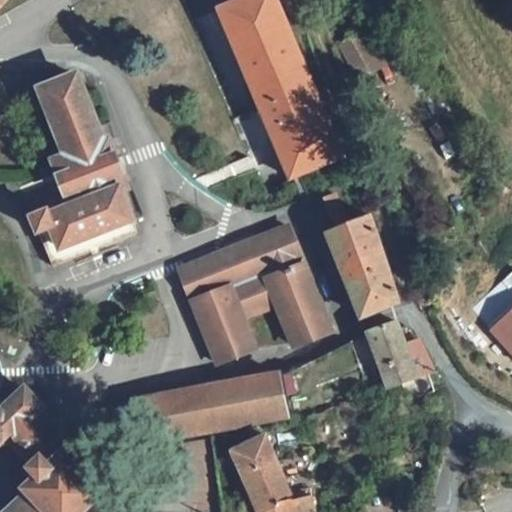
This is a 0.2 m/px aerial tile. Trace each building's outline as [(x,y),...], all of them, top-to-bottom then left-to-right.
[(0,0),(0,10),(9,0),(0,0)] [(350,156),(282,0),(243,0),(224,8),(298,178),(350,156)] [(375,72),(362,33),(346,45),(357,78),(375,72)] [(72,160),(60,165),(75,204),(37,218),(57,271),(143,237),(80,78),(46,93),(72,160)] [(367,316),(406,300),(380,222),(342,235),(367,316)] [(293,230),(188,275),(224,367),(264,350),(248,312),(281,298),(299,343),(334,328),(293,230)] [(392,390),(403,386),(432,376),(437,374),(422,335),(407,336),(403,322),(373,334),(392,390)] [(281,376),(159,400),(168,442),(289,416),(281,376)] [(436,390),(432,376),(403,386),(406,399),(436,390)] [(80,511),(99,495),(69,460),(81,449),(43,407),(46,405),(31,389),(0,417),(0,442),(1,443),(6,438),(11,443),(13,440),(35,466),(32,469),(43,481),(32,491),(35,495),(16,511),(80,511)] [(237,450),(250,476),(280,462),(269,435),(237,450)] [(226,511),(225,491),(229,491),(223,456),(187,461),(191,488),(168,499),(168,511),(226,511)] [(280,462),(250,476),(254,486),(263,511),(321,511),(316,495),(301,500),(293,494),(280,462)] [(403,511),(393,484),(376,491),(384,511),(403,511)]
